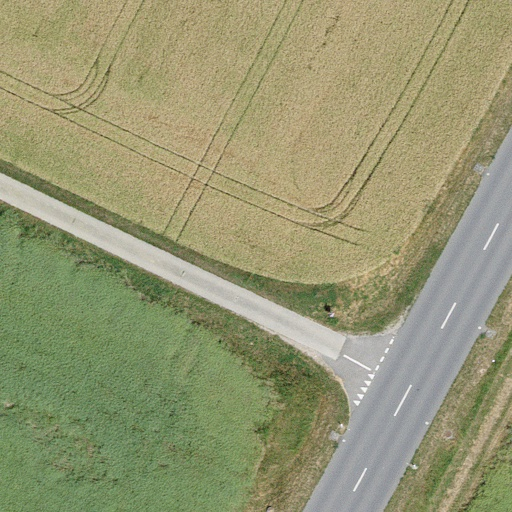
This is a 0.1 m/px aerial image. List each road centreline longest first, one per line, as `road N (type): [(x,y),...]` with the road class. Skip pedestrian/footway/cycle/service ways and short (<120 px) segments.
road 1 (track): [(0,189),(411,387)]
road 2 (tertiary): [(511,201),(343,511)]
